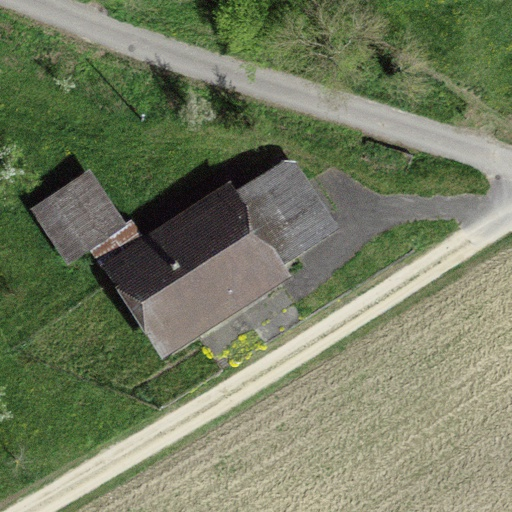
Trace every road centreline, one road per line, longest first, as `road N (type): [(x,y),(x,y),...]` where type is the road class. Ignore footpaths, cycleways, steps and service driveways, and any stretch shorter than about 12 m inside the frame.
road 1 (track): [(18,511),(511,216)]
road 2 (residential): [(511,157),(204,74),(30,0)]
